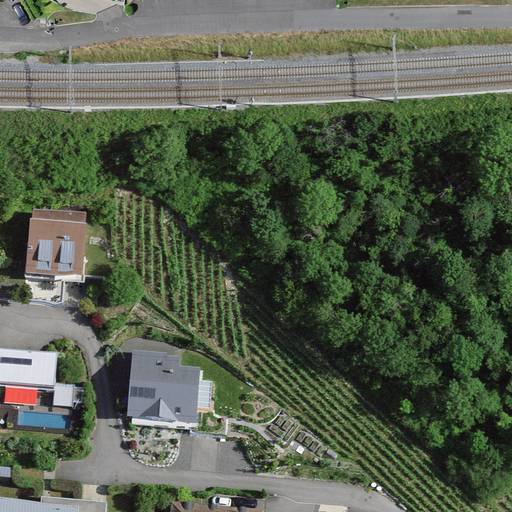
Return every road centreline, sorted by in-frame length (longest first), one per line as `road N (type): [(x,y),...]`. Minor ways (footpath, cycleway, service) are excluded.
road 1 (residential): [(511,17),(0,35)]
road 2 (residential): [(393,511),(339,494),(126,473),(112,451),(99,351),(73,328),(0,315)]
